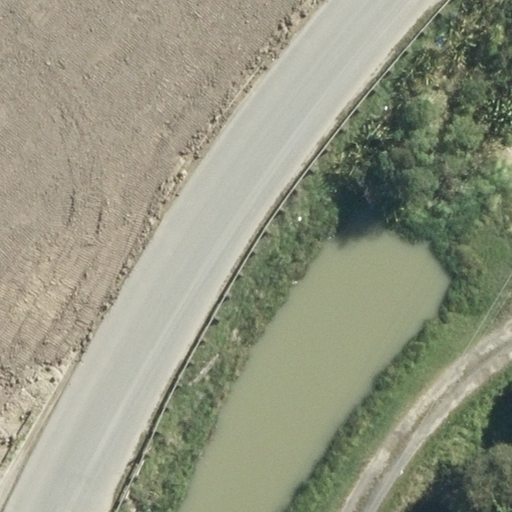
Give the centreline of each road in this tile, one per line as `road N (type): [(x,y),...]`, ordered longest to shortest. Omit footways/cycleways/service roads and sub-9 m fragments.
road 1 (track): [(419,0),(302,113),(118,348),(47,511)]
road 2 (track): [(511,333),(452,355),(306,511)]
